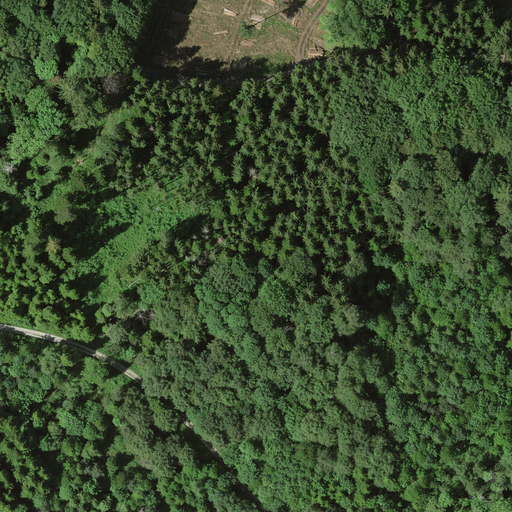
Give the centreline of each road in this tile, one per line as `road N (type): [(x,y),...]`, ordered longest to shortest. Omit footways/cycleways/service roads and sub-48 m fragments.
road 1 (track): [(379,54),(229,83),(167,74),(70,43)]
road 2 (track): [(83,348),(141,378),(206,440),(260,511)]
road 3 (track): [(511,63),(431,48),(379,54)]
